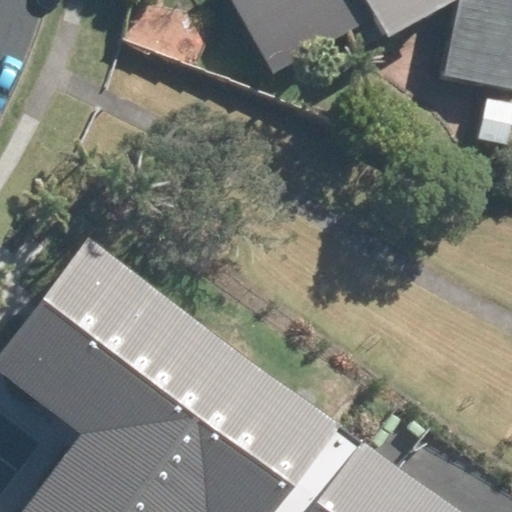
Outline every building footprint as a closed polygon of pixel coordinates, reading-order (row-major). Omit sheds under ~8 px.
[(382,41),(454,0),(457,0),(438,77),(511,89),(511,0),(227,0),(272,77),(354,30),(363,46),(380,36),(382,41)] [(511,109),(487,102),(478,137),(505,144),(511,118),(511,109)] [(184,432),(197,441),(260,363),(228,337),(242,318),(221,301),(231,288),(176,246),(164,260),(126,230),(0,390),(0,404),(136,511),(181,511),(210,476),(172,447),(184,432)] [(136,511),(27,427),(0,460),(0,464),(19,480),(0,503),(0,511),(136,511)] [(421,511),(330,473),(314,511),(421,511)]
